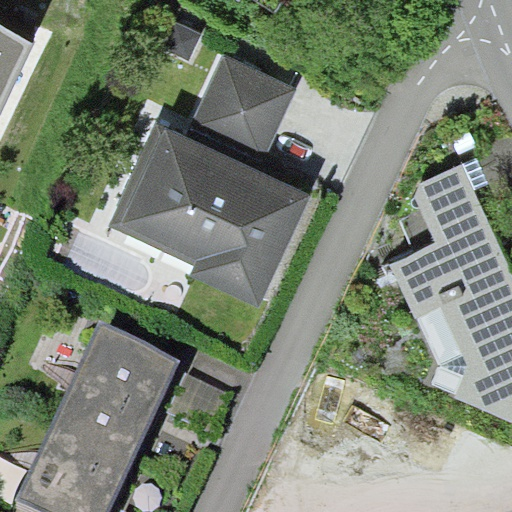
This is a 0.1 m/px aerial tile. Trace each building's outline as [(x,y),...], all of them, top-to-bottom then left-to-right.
[(0,96),(32,32),(0,10),(0,96)] [(288,80),(215,50),(185,125),(259,155),(288,80)] [(297,185),(147,116),(98,221),(249,291),(297,185)] [(511,278),(455,161),(405,186),(429,238),(385,261),(410,315),(437,304),(468,365),(455,398),(511,424),(511,278)] [(100,511),(163,380),(82,343),(2,511),(100,511)] [(228,407),(178,385),(160,427),(210,448),(228,407)]
